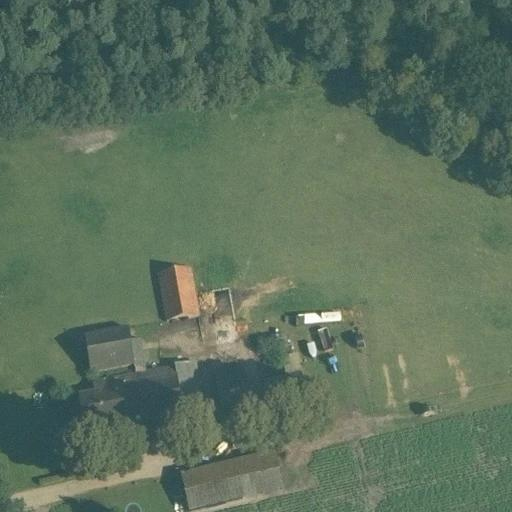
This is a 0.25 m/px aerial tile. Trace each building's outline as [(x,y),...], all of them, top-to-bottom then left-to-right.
[(190,267),(158,273),(167,324),(199,318),(190,267)] [(132,367),(133,374),(143,373),(137,341),(128,343),(125,329),(81,338),(88,375),(132,367)] [(277,338),(257,341),(258,352),(279,349),(277,338)] [(290,397),(306,395),(303,373),(288,375),(285,353),(262,357),(269,402),(290,398),(290,397)] [(173,367),(182,416),(203,412),(193,363),(173,367)] [(173,367),(143,373),(133,374),(90,383),(92,395),(76,398),(84,435),(144,424),(146,436),(163,433),(161,420),(182,416),(173,367)] [(217,384),(222,409),(246,405),(241,379),(217,384)] [(275,455),(180,476),(188,511),(202,511),(284,492),(275,455)]
